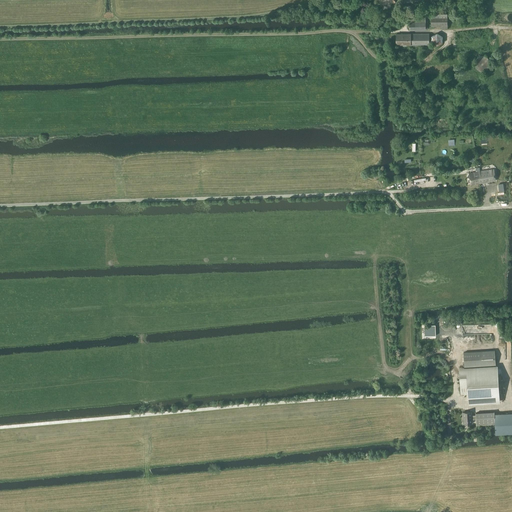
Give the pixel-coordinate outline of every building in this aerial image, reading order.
[(397,9),(419,6),(418,1),(397,4),(397,9)] [(441,28),(448,28),(448,14),(431,14),(431,26),(441,26),(441,28)] [(410,29),(426,29),(426,17),(416,18),(416,22),(410,22),(410,29)] [(397,45),(430,45),(430,33),(397,34),(397,45)] [(443,43),(443,36),(437,33),(432,36),(431,42),(437,46),(443,43)] [(481,71),(483,71),(484,71),(486,71),(487,70),(488,69),(489,68),(490,67),(490,65),(490,64),(490,62),(490,61),(489,59),(489,58),(487,57),(486,56),(484,56),(483,56),(481,56),(480,56),(478,57),(477,58),(476,59),(476,60),(475,62),(475,63),(475,65),(475,66),(476,67),(477,69),(478,70),(479,70),(481,71)] [(476,172),(469,173),(471,185),(483,183),(496,180),(494,169),(480,171),(480,167),(478,167),(475,168),(476,172)] [(436,335),(435,325),(425,325),(425,336),(436,335)] [(495,350),(464,352),(465,367),(496,365),(495,350)] [(498,369),(460,372),(461,394),(469,394),(469,401),(500,399),(498,369)] [(472,412),(463,412),(463,416),(464,416),(464,423),(472,423),(472,419),(476,419),(477,425),(495,424),(496,434),(511,432),(511,412),(495,414),(494,412),(476,413),(476,415),(475,415),(472,415),(472,412)]
